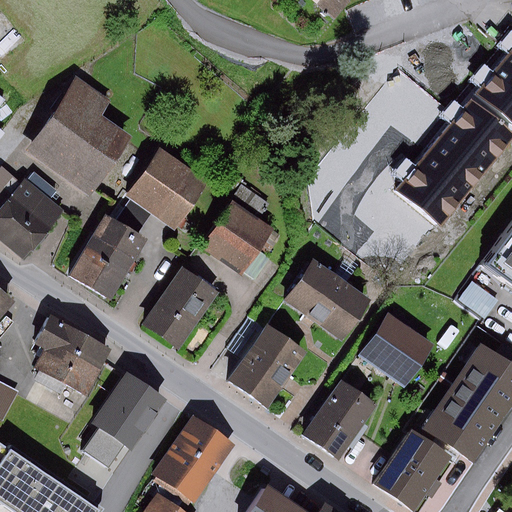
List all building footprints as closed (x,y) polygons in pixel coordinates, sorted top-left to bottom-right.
[(511,51),(472,100),(511,132),(511,51)] [(115,99),(85,80),(36,155),(89,190),(128,129),(105,114),(115,99)] [(511,132),(472,100),(398,190),(441,226),(511,140),(511,132)] [(167,150),(135,196),(177,225),(209,179),(167,150)] [(64,209),(11,170),(0,185),(0,202),(4,205),(0,210),(0,228),(32,252),(64,209)] [(236,203),(208,246),(246,271),(275,228),(236,203)] [(110,214),(71,274),(111,299),(150,239),(110,214)] [(511,220),(480,266),(511,288),(511,220)] [(318,267),(292,305),(312,318),(345,340),(371,302),(340,281),(318,267)] [(184,268),(146,321),(182,347),(220,294),(184,268)] [(472,282),(458,301),(483,319),(497,300),(472,282)] [(0,320),(14,303),(0,291),(0,320)] [(389,313),(361,353),(408,386),(435,346),(389,313)] [(67,346),(103,365),(111,350),(50,315),(37,339),(48,345),(46,348),(62,356),(67,346)] [(269,326),(230,381),(269,408),(287,382),(307,352),(269,326)] [(511,365),(480,343),(421,427),(467,459),(511,393),(511,365)] [(62,356),(46,348),(38,365),(89,393),(103,365),(67,346),(62,356)] [(128,373),(92,425),(98,429),(83,451),(109,469),(124,446),(132,452),(167,400),(128,373)] [(344,381),(306,435),(342,461),(380,406),(344,381)] [(19,392),(0,382),(0,420),(3,422),(19,392)] [(191,417),(151,476),(190,503),(231,444),(191,417)] [(413,429),(376,483),(418,511),(455,458),(413,429)] [(103,511),(105,509),(12,445),(8,451),(0,445),(0,504),(11,511),(103,511)] [(311,511),(297,511),(264,489),(248,511),(324,511),(315,506),(311,511)] [(178,511),(156,497),(146,511),(178,511)]
